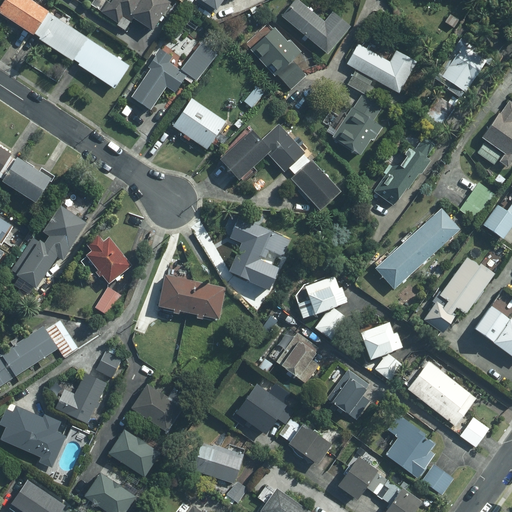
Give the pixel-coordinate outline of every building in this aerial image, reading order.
[(0,16),(31,36),(47,12),(36,5),(39,0),(38,0),(3,0),(0,5),(0,16)] [(129,19),(149,31),(166,2),(161,0),(110,0),(100,17),(123,30),(129,19)] [(193,0),(193,1),(214,14),(223,0),(193,0)] [(296,0),(295,0),(279,19),(325,57),(348,29),(330,14),(323,22),(296,0)] [(47,12),(31,36),(72,62),(88,38),(47,12)] [(459,21),(448,14),(442,22),(452,30),(459,21)] [(271,29),(248,49),(274,77),(276,75),(289,89),(306,74),(293,59),(300,53),(289,42),(286,45),(271,29)] [(431,76),(458,96),(490,54),(463,34),(431,76)] [(88,38),(72,62),(112,88),(128,63),(88,38)] [(146,59),(156,43),(150,39),(140,55),(146,59)] [(158,50),(127,97),(148,111),(164,87),(173,94),(185,76),(196,84),(216,54),(197,42),(178,70),(167,63),(170,58),(158,50)] [(356,44),(344,65),(353,70),(372,81),(396,95),(414,63),(394,51),(388,62),(356,44)] [(368,87),(372,81),(353,70),(345,85),(361,95),(366,97),(371,88),(368,87)] [(361,95),(332,139),(357,155),(368,140),(371,142),(380,129),(371,122),(381,107),(366,97),(361,95)] [(223,120),(188,97),(168,128),(203,150),(223,120)] [(511,103),(506,100),(480,140),(503,154),(497,163),(508,170),(511,163),(511,103)] [(265,155),(281,173),(286,168),(303,154),(277,125),(259,140),(269,151),(265,155)] [(236,182),(265,155),(269,151),(259,140),(249,130),(216,161),(236,182)] [(369,194),(392,208),(412,175),(414,177),(425,159),(422,157),(429,144),(417,137),(409,150),(407,149),(395,167),(386,166),(369,194)] [(0,147),(0,174),(12,156),(0,147)] [(303,154),(286,168),(292,175),(309,160),(303,154)] [(12,156),(0,174),(0,184),(33,207),(50,181),(12,156)] [(292,175),(287,180),(317,212),(338,193),(309,160),(292,175)] [(506,180),(498,173),(491,182),(499,188),(506,180)] [(496,208),(481,229),(500,242),(511,225),(511,179),(505,190),(511,194),(511,199),(502,213),(496,208)] [(477,183),(458,212),(474,224),(494,195),(477,183)] [(56,207),(13,276),(33,289),(54,256),(61,261),(84,224),(56,207)] [(439,208),(417,229),(436,250),(459,229),(439,208)] [(287,234),(236,215),(228,236),(241,241),(229,272),(250,279),(262,246),(280,253),(287,234)] [(0,240),(10,226),(0,219),(0,240)] [(417,229),(394,249),(413,270),(436,250),(417,229)] [(88,251),(83,255),(106,285),(131,266),(108,237),(102,242),(95,233),(82,243),(88,251)] [(394,249),(372,270),(391,291),(413,270),(394,249)] [(465,255),(420,321),(439,334),(451,317),(444,313),(449,307),(465,317),(494,274),(465,255)] [(333,274),(300,285),(305,300),(294,304),(300,320),(324,312),(312,328),(329,340),(344,319),(330,310),(348,304),(341,286),(338,287),(333,274)] [(164,275),(155,312),(188,320),(197,283),(164,275)] [(197,283),(188,320),(221,328),(229,291),(197,283)] [(120,296),(105,287),(93,308),(109,317),(120,296)] [(260,303),(247,292),(239,301),(253,312),(260,303)] [(511,322),(489,306),(470,332),(511,362),(511,322)] [(41,326),(23,337),(37,359),(55,348),(61,357),(75,347),(58,321),(44,330),(41,326)] [(387,322),(356,333),(367,362),(381,357),(372,369),(390,381),(402,364),(388,354),(403,349),(397,333),(391,335),(387,322)] [(295,379),(316,349),(294,333),(272,363),(295,379)] [(0,352),(14,375),(37,359),(23,337),(0,352)] [(0,352),(0,383),(14,375),(0,352)] [(105,352),(95,370),(110,377),(119,360),(105,352)] [(474,399),(424,362),(403,391),(452,427),(474,399)] [(346,418),(368,388),(346,372),(324,402),(346,418)] [(95,402),(104,383),(83,374),(73,394),(62,389),(53,408),(85,423),(93,406),(95,408),(97,404),(95,402)] [(143,385),(128,408),(164,431),(179,407),(143,385)] [(265,388),(240,423),(259,436),(262,430),(266,433),(287,404),(265,388)] [(0,424),(4,426),(0,434),(0,439),(39,457),(38,461),(50,467),(63,436),(53,432),(57,422),(41,415),(40,418),(13,406),(10,413),(4,410),(0,418),(0,424)] [(434,443),(394,415),(384,429),(394,437),(381,455),(416,479),(430,458),(426,455),(434,443)] [(466,425),(458,436),(473,446),(486,429),(475,421),(472,426),(470,428),(466,425)] [(299,425),(285,443),(313,464),(327,446),(299,425)] [(120,430),(106,453),(141,476),(156,453),(120,430)] [(190,469),(232,482),(240,454),(210,445),(209,446),(198,443),(190,469)] [(354,459),(333,486),(353,501),(373,473),(354,459)] [(454,479),(431,465),(420,482),(442,497),(454,479)] [(96,474),(81,497),(105,511),(121,511),(132,497),(96,474)] [(8,504),(20,511),(55,511),(60,505),(23,481),(8,504)] [(248,490),(237,481),(221,499),(232,509),(248,490)] [(302,511),(305,509),(271,485),(252,511),(302,511)] [(402,490),(384,511),(412,511),(421,502),(402,490)]
